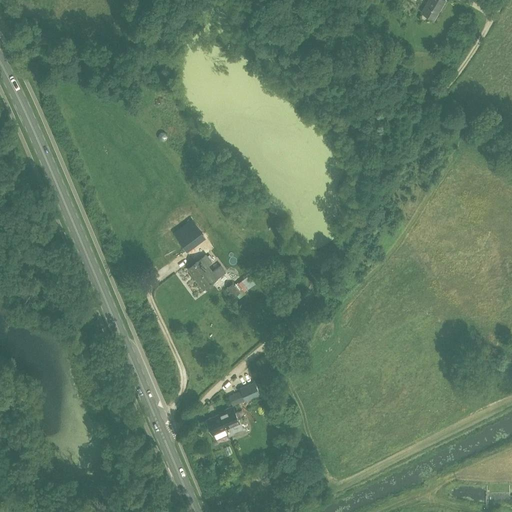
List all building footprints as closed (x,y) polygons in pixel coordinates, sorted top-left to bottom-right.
[(428,0),(421,13),(434,20),(445,0),(444,0),(428,0)] [(180,227),(174,232),(185,248),(192,243),(180,227)] [(206,254),(188,267),(203,288),(205,286),(207,289),(208,288),(213,285),(211,282),(213,281),(226,271),(221,264),(212,271),(207,264),(211,261),(206,254)] [(225,289),(231,298),(240,292),(233,282),(225,289)] [(240,388),(246,401),(261,394),(255,382),(240,388)] [(220,414),(207,420),(212,434),(226,428),(227,430),(241,424),(233,406),(219,412),(220,414)] [(279,460),(288,458),(285,448),(277,450),(279,460)]
